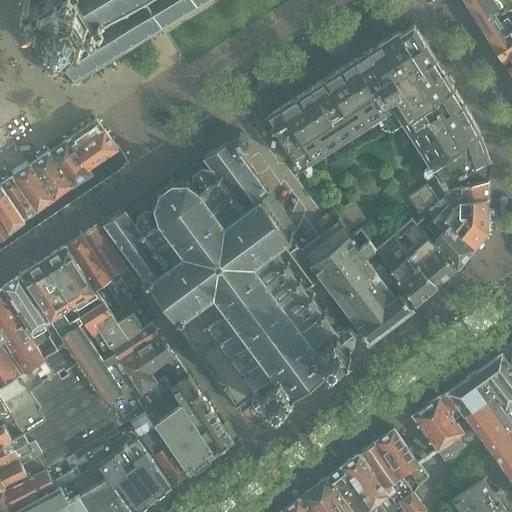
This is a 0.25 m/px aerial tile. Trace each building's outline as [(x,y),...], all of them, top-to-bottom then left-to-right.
[(23,13),(22,14),(25,19),(29,26),(30,27),(41,44),(42,45),(46,51),(48,54),(44,62),(41,62),(42,65),(44,65),(49,72),(48,74),(50,76),(51,74),(60,73),(61,75),(62,74),(63,73),(68,71),(66,69),(67,68),(72,76),(68,79),(67,79),(69,83),(75,80),(77,85),(79,83),(81,82),(79,79),(78,77),(79,77),(93,69),(97,67),(97,66),(110,58),(110,59),(112,58),(113,57),(114,57),(114,56),(124,49),(125,49),(127,48),(127,49),(128,48),(130,47),(131,46),(130,46),(132,45),(133,44),(144,37),(145,38),(148,36),(148,35),(162,27),(165,32),(169,30),(167,27),(167,26),(165,24),(167,23),(168,23),(179,16),(179,17),(183,15),(183,14),(196,6),(199,11),(203,9),(201,6),(201,5),(200,3),(202,2),(204,0),(43,0),(36,5),(32,0),(24,0),(30,8),(27,10),(23,13)] [(481,22),(493,41),(505,59),(511,54),(511,21),(497,0),(467,0),(469,2),(468,2),(470,4),(473,8),(472,8),(473,10),(474,10),(480,20),(481,22)] [(511,0),(497,0),(511,21),(511,0)] [(340,67),(266,115),(300,168),(328,150),(368,124),(378,118),(393,108),(402,122),(440,180),(456,170),(458,174),(491,161),(491,160),(483,137),(481,133),(480,131),(465,103),(428,46),(416,27),(414,24),(400,33),(397,30),(396,31),(383,39),(381,41),(369,49),(367,50),(354,58),(352,59),(344,65),(340,67)] [(264,65),(268,72),(261,76),(266,84),(276,77),(271,70),(279,65),(274,58),(264,65)] [(97,118),(67,139),(88,169),(90,168),(118,148),(97,118)] [(104,221),(103,221),(104,222),(109,229),(110,230),(120,243),(121,245),(121,244),(127,252),(131,258),(132,260),(142,273),(141,273),(140,274),(147,283),(148,283),(174,318),(173,318),(175,321),(175,320),(191,342),(194,346),(196,349),(199,353),(198,353),(199,355),(200,354),(205,361),(204,361),(205,362),(206,362),(211,369),(210,369),(212,372),(212,371),(217,378),(218,379),(223,386),(222,386),(224,389),(225,388),(230,396),(231,397),(237,404),(236,405),(237,406),(238,406),(242,411),(241,412),(242,413),(244,412),(244,411),(254,404),(257,408),(256,409),(258,411),(258,410),(259,409),(264,410),(265,412),(267,411),(266,409),(268,408),(269,410),(272,408),(275,411),(277,409),(276,406),(278,404),(279,403),(278,402),(279,402),(278,401),(278,400),(284,396),(285,397),(286,397),(287,397),(287,398),(290,396),(292,398),(295,396),(292,393),(295,391),(295,390),(298,388),(300,390),(304,387),(303,387),(312,380),(320,375),(320,374),(324,372),(322,370),(325,367),(326,368),(329,366),(331,369),(334,367),(332,365),(335,363),(335,362),(344,356),(347,354),(348,356),(351,355),(349,351),(352,349),(351,347),(352,346),(354,347),(355,345),(354,344),(354,338),(356,338),(356,336),(355,336),(361,331),(321,277),(308,286),(299,275),(294,279),(282,264),(285,261),(273,245),(290,235),(291,235),(298,229),(296,227),(295,227),(270,192),(268,189),(268,190),(264,185),(264,184),(263,182),(263,183),(254,171),(253,169),(253,170),(244,158),(245,158),(243,156),(243,157),(239,151),(247,145),(248,146),(249,145),(249,144),(248,143),(241,133),(240,132),(239,132),(238,132),(238,133),(234,135),(230,138),(229,138),(228,139),(205,154),(204,154),(203,155),(204,155),(203,156),(204,157),(212,167),(205,166),(204,166),(203,164),(201,164),(201,167),(195,171),(193,170),(192,172),(194,174),(192,183),(189,180),(190,176),(187,175),(186,179),(174,180),(173,176),(172,176),(170,177),(172,181),(162,188),(158,186),(157,188),(160,190),(156,202),(152,202),(152,205),(156,205),(158,209),(148,208),(147,205),(145,206),(146,208),(140,213),(137,212),(136,214),(139,215),(137,224),(125,208),(126,208),(125,207),(124,207),(123,208),(124,208),(123,208),(118,211),(113,215),(113,214),(112,215),(112,216),(105,220),(104,220),(103,220),(104,221)] [(67,139),(50,151),(74,186),(93,173),(90,168),(88,169),(67,139)] [(50,151),(32,164),(56,198),(74,186),(50,151)] [(446,178),(444,180),(447,186),(454,185),(489,181),(491,161),(458,174),(459,175),(446,178)] [(21,170),(16,174),(40,209),(56,198),(32,164),(21,170)] [(28,218),(40,209),(16,174),(3,183),(28,218)] [(458,196),(488,197),(489,181),(454,185),(458,196)] [(426,183),(407,196),(419,213),(426,208),(429,212),(450,194),(449,191),(445,194),(437,182),(429,187),(426,183)] [(0,213),(11,230),(28,218),(3,183),(0,184),(0,213)] [(447,186),(449,191),(450,194),(453,201),(458,196),(454,185),(447,186)] [(450,194),(429,212),(433,218),(433,219),(440,214),(471,251),(475,246),(486,232),(487,213),(465,211),(458,196),(453,201),(450,194)] [(488,197),(458,196),(465,211),(487,213),(488,197)] [(337,212),(339,214),(349,230),(366,218),(354,201),(337,212)] [(0,238),(11,230),(0,213),(0,238)] [(422,217),(417,222),(422,228),(456,268),(457,267),(457,268),(471,251),(440,214),(433,219),(433,218),(428,223),(422,217)] [(395,240),(416,222),(412,217),(373,252),(414,303),(415,303),(436,286),(406,252),(395,240)] [(290,235),(273,245),(285,261),(282,264),(294,279),(299,275),(308,286),(321,277),(361,331),(367,340),(371,337),(383,327),(394,319),(411,307),(410,306),(411,306),(411,305),(400,291),(395,295),(375,269),(364,256),(375,249),(368,239),(358,247),(353,242),(354,241),(350,236),(348,234),(339,221),(331,227),(301,250),(293,239),(291,235),(290,235)] [(98,224),(83,234),(112,280),(116,278),(118,281),(121,279),(117,273),(127,266),(98,224)] [(420,240),(406,252),(436,286),(436,285),(457,268),(456,268),(422,228),(415,234),(420,240)] [(83,234),(66,244),(96,289),(106,282),(127,315),(136,310),(124,292),(133,286),(135,284),(138,282),(138,281),(137,282),(133,275),(123,282),(121,279),(118,281),(116,278),(112,280),(83,234)] [(111,312),(96,289),(66,244),(43,259),(84,320),(105,351),(112,347),(96,323),(111,312)] [(43,259),(21,274),(61,334),(84,320),(43,259)] [(21,274),(0,287),(0,290),(29,333),(44,324),(50,334),(48,336),(49,337),(57,350),(67,343),(61,334),(21,274)] [(0,290),(0,343),(20,374),(29,389),(64,366),(67,370),(72,366),(70,362),(77,358),(67,343),(57,350),(53,352),(44,357),(29,333),(0,290)] [(111,312),(96,323),(112,347),(105,351),(84,320),(61,334),(67,343),(77,358),(81,365),(121,424),(129,418),(130,419),(146,409),(137,397),(158,380),(151,371),(175,354),(152,320),(145,324),(136,310),(127,315),(117,322),(111,312)] [(0,343),(0,385),(20,374),(0,343)] [(511,343),(503,350),(511,362),(511,343)] [(511,362),(503,350),(447,390),(463,412),(491,451),(511,480),(511,410),(509,407),(511,404),(511,362)] [(175,354),(151,371),(158,380),(164,375),(166,378),(183,366),(175,354)] [(34,409),(41,422),(23,433),(32,447),(0,464),(0,489),(104,435),(106,439),(118,431),(116,427),(121,424),(81,365),(77,358),(70,362),(72,366),(67,370),(64,366),(29,389),(40,405),(34,409)] [(216,452),(222,447),(222,448),(223,448),(222,447),(225,445),(226,445),(226,444),(232,440),(232,441),(233,440),(232,439),(205,399),(183,366),(166,378),(164,375),(158,380),(164,389),(171,385),(215,453),(216,452)] [(158,380),(137,397),(146,409),(155,423),(157,422),(171,444),(169,446),(189,472),(190,472),(215,453),(171,385),(164,389),(158,380)] [(463,412),(447,390),(412,415),(437,449),(444,459),(458,461),(464,457),(459,449),(465,445),(458,434),(464,430),(455,418),(463,412)] [(0,426),(14,419),(0,396),(0,426)] [(189,472),(169,446),(171,444),(157,422),(155,423),(146,409),(130,419),(141,432),(175,483),(176,482),(176,481),(183,473),(185,475),(188,473),(189,472)] [(0,443),(21,431),(14,419),(0,426),(0,443)] [(100,461),(109,475),(134,511),(136,511),(172,485),(130,425),(119,432),(118,431),(106,439),(115,453),(100,461)] [(389,431),(386,433),(385,434),(377,440),(377,439),(376,440),(401,475),(408,470),(419,484),(429,477),(419,462),(418,462),(394,427),(393,428),(390,430),(389,431)] [(21,431),(0,443),(0,464),(32,447),(23,433),(21,431)] [(0,489),(0,501),(6,511),(100,461),(115,453),(106,439),(104,435),(0,489)] [(371,443),(371,444),(366,447),(363,450),(362,450),(361,450),(362,450),(358,453),(398,508),(401,506),(406,511),(424,511),(427,510),(400,475),(401,475),(376,440),(375,441),(371,444),(371,443)] [(392,511),(398,508),(358,453),(345,462),(345,463),(342,465),(341,465),(373,511),(392,511)] [(74,511),(87,505),(79,491),(109,475),(100,461),(6,511),(74,511)] [(373,511),(341,465),(328,475),(353,511),(373,511)] [(134,511),(109,475),(79,491),(87,505),(91,511),(134,511)] [(324,498),(334,511),(353,511),(328,475),(319,482),(319,483),(313,487),(312,487),(321,500),(324,498)] [(507,511),(483,477),(452,499),(461,511),(507,511)] [(312,487),(304,493),(301,496),(301,495),(300,496),(311,511),(334,511),(324,498),(321,500),(312,487)] [(285,507),(283,509),(284,511),(311,511),(300,496),(299,497),(299,496),(299,497),(286,506),(285,507)]
